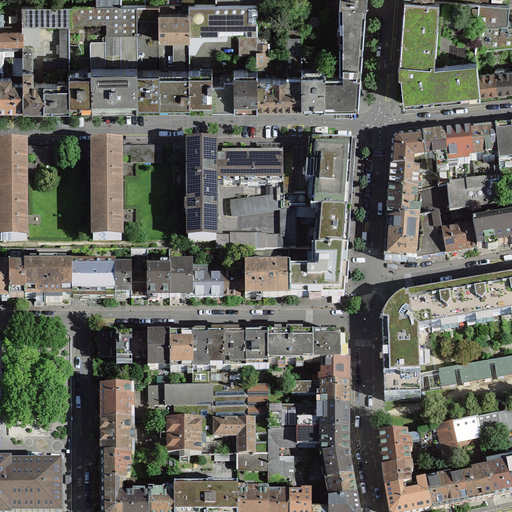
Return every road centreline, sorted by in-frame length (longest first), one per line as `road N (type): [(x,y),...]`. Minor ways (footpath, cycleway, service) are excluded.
road 1 (residential): [(376,511),(365,454),(364,327),(356,318),(85,315)]
road 2 (residential): [(379,123),(0,128)]
road 3 (residential): [(379,123),(373,278),(394,283),(511,262)]
road 4 (residential): [(85,315),(85,511)]
road 5 (residential): [(379,123),(511,109)]
road 6 (residential): [(389,0),(379,123)]
